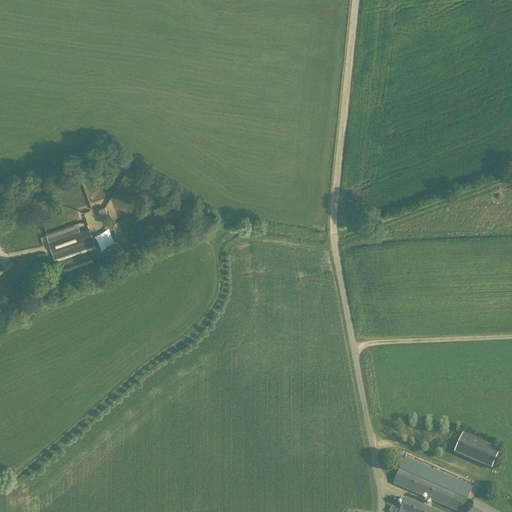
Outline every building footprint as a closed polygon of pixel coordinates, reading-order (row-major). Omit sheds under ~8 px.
[(78,224),(46,235),(61,280),(100,267),(99,263),(101,263),(89,228),(80,231),(78,224)] [(490,470),(499,449),(461,432),(452,453),(490,470)] [(461,511),(467,499),(455,494),(399,470),(393,485),(449,510),(454,511),(461,511)] [(436,511),(405,498),(399,511),(436,511)] [(494,511),(475,502),(469,511),(494,511)]
